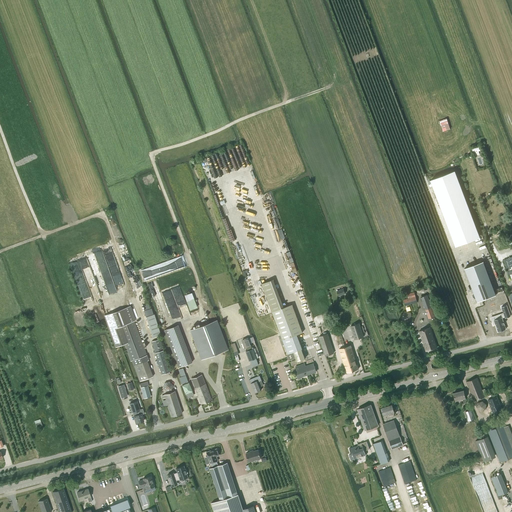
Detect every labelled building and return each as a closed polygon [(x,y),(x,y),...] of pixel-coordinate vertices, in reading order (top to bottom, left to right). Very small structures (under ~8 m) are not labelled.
[(446,119),(439,122),(443,131),(450,129),(446,119)] [(455,246),(479,237),(454,171),(430,180),(455,246)] [(288,266),(294,264),(290,253),(285,255),(288,266)] [(122,281),(115,261),(112,262),(114,270),(110,271),(115,283),(122,281)] [(483,261),(464,268),(469,282),(470,284),(477,302),(478,301),(496,294),(483,261)] [(104,283),(110,297),(116,294),(111,280),(104,283)] [(273,280),(262,284),(280,333),(287,354),(289,360),(295,358),(297,361),(304,359),(301,349),(302,349),(296,335),(302,333),(292,304),(283,307),(273,280)] [(95,302),(102,299),(96,283),(89,286),(95,302)] [(185,294),(189,310),(197,308),(193,292),(185,294)] [(408,298),(403,300),(405,306),(417,302),(415,297),(414,292),(407,294),(408,298)] [(429,299),(427,295),(421,297),(428,319),(439,315),(433,298),(429,299)] [(502,308),(489,312),(496,332),(508,328),(500,311),(503,310),(504,312),(509,311),(503,296),(498,298),(502,308)] [(179,309),(187,307),(184,297),(176,299),(177,301),(177,302),(168,304),(172,321),(182,318),(179,309)] [(145,309),(144,310),(152,337),(160,335),(151,302),(143,304),(145,309)] [(147,355),(134,321),(135,321),(129,306),(110,314),(105,316),(117,347),(122,345),(125,344),(131,361),(132,361),(146,356),(147,355)] [(411,321),(411,311),(403,311),(403,317),(406,317),(406,321),(411,321)] [(202,359),(218,354),(228,350),(217,320),(191,330),(202,359)] [(363,336),(359,323),(350,326),(355,339),(363,336)] [(183,350),(174,327),(164,330),(178,368),(192,363),(186,348),(183,350)] [(426,351),(437,347),(430,327),(419,331),(426,351)] [(325,356),(333,353),(327,334),(319,337),(325,356)] [(243,340),(245,348),(251,346),(248,338),(243,340)] [(162,375),(170,372),(160,339),(152,342),(162,375)] [(345,347),(352,371),(358,369),(350,345),(345,347)] [(352,371),(345,347),(339,349),(346,373),(352,371)] [(253,349),(246,352),(249,361),(250,361),(252,365),(253,366),(258,365),(258,363),(256,358),(253,349)] [(146,361),(147,360),(146,356),(132,361),(134,365),(146,361)] [(139,381),(152,377),(146,361),(134,365),(139,381)] [(302,376),(315,372),(313,364),(309,365),(309,366),(305,368),(304,364),(295,367),(297,372),(296,373),(297,376),(298,377),(299,377),(299,378),(300,378),(302,377),(302,376)] [(179,369),(181,376),(179,377),(182,383),(188,381),(183,368),(179,369)] [(201,404),(211,400),(202,375),(192,379),(201,404)] [(258,382),(261,381),(259,375),(249,380),(251,383),(250,383),(254,392),(261,390),(258,382)] [(477,378),(467,382),(474,401),(485,397),(485,396),(487,395),(485,389),(482,390),(477,378)] [(165,383),(163,387),(167,390),(171,389),(172,385),(169,382),(165,383)] [(189,382),(182,385),(187,398),(194,395),(189,382)] [(118,387),(121,397),(127,395),(124,385),(118,387)] [(147,386),(141,388),(144,398),(150,396),(147,386)] [(465,398),(464,390),(453,393),(455,400),(462,399),(464,403),(466,402),(465,398)] [(171,417),(182,414),(175,391),(164,395),(162,396),(163,399),(165,398),(171,417)] [(496,396),(488,400),(493,413),(501,410),(496,396)] [(137,401),(129,403),(132,413),(133,413),(134,416),(136,424),(143,421),(141,414),(144,413),(142,408),(140,409),(137,401)] [(478,404),(477,408),(481,411),(485,410),(486,405),(482,402),(478,404)] [(365,430),(377,425),(370,404),(357,409),(365,430)] [(384,415),(394,412),(392,405),(382,408),(384,415)] [(475,419),(472,409),(464,412),(468,422),(470,421),(472,420),(475,419)] [(34,421),(37,429),(42,427),(40,419),(34,421)] [(391,449),(402,445),(393,420),(383,424),(391,449)] [(492,425),(488,427),(486,428),(499,462),(511,457),(511,451),(502,425),(494,429),(492,425)] [(475,441),(480,456),(483,462),(491,459),(483,438),(475,441)] [(390,461),(382,440),(373,444),(380,464),(390,461)] [(358,446),(349,449),(351,454),(349,455),(351,460),(354,459),(361,456),(365,455),(364,451),(369,449),(366,441),(357,444),(358,446)] [(218,456),(216,449),(206,452),(210,463),(217,461),(216,457),(218,456)] [(246,453),(247,456),(248,461),(260,458),(258,450),(246,453)] [(410,461),(399,465),(405,483),(416,479),(410,461)] [(227,463),(210,469),(220,500),(238,494),(227,463)] [(173,475),(173,473),(167,475),(171,486),(177,484),(175,480),(179,479),(179,480),(183,479),(183,480),(187,479),(186,477),(187,477),(186,474),(187,473),(186,469),(184,469),(183,466),(175,469),(177,473),(173,475)] [(390,468),(379,472),(384,486),(396,482),(390,468)] [(257,470),(240,475),(245,491),(251,489),(251,492),(254,491),(255,494),(263,492),(257,470)] [(451,486),(468,481),(466,474),(449,480),(451,486)] [(507,492),(500,474),(490,477),(498,496),(507,492)] [(142,481),(139,482),(141,488),(146,486),(147,489),(154,487),(151,476),(143,479),(144,481),(142,481)] [(472,477),(483,511),(497,511),(486,478),(483,479),(482,476),(480,477),(481,479),(482,479),(484,485),(477,488),(475,480),(478,479),(477,476),(472,477)] [(59,511),(71,511),(64,488),(53,492),(59,511)] [(143,488),(135,491),(141,509),(145,508),(144,505),(147,504),(145,498),(142,499),(140,494),(145,493),(143,488)] [(89,502),(92,501),(88,489),(77,492),(80,500),(87,498),(89,502)] [(220,500),(211,503),(214,511),(255,511),(254,505),(243,509),(238,494),(220,500)] [(47,498),(39,501),(42,511),(48,511),(51,511),(47,498)] [(99,511),(91,511),(90,509),(82,511),(130,511),(129,508),(128,508),(128,507),(130,507),(127,499),(117,503),(118,505),(116,506),(115,504),(110,506),(111,508),(109,509),(109,508),(99,511)]
